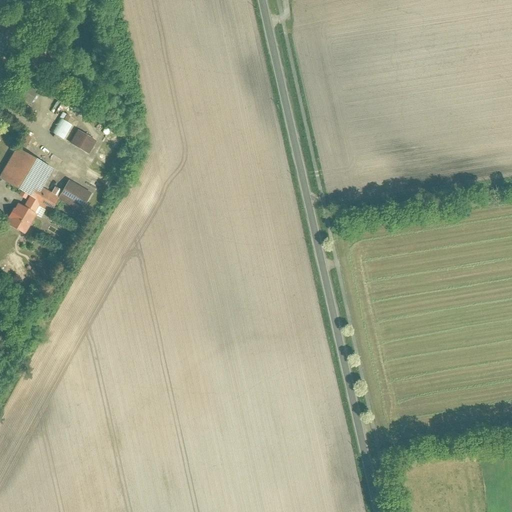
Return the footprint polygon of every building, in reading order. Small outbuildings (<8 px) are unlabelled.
[(16,81),(10,95),(29,104),(35,91),(16,81)] [(60,116),(53,133),(67,139),(74,123),(60,116)] [(74,130),(67,144),(86,155),(94,141),(74,130)] [(23,148),(29,138),(24,135),(19,146),(23,148)] [(45,188),(55,171),(19,150),(1,180),(31,198),(23,211),(16,207),(5,226),(21,235),(38,206),(48,212),(58,196),(45,188)]
